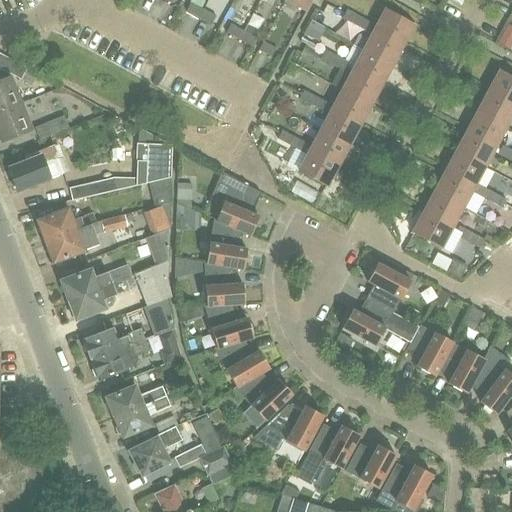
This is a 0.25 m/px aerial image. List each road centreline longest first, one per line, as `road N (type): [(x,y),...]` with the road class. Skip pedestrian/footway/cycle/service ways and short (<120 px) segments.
road 1 (residential): [(109,511),(0,236)]
road 2 (residential): [(353,238),(481,0)]
road 3 (residential): [(455,511),(459,466),(450,442),(331,374),(298,336)]
road 4 (residential): [(298,336),(282,302),(281,260),(305,211),(353,238)]
